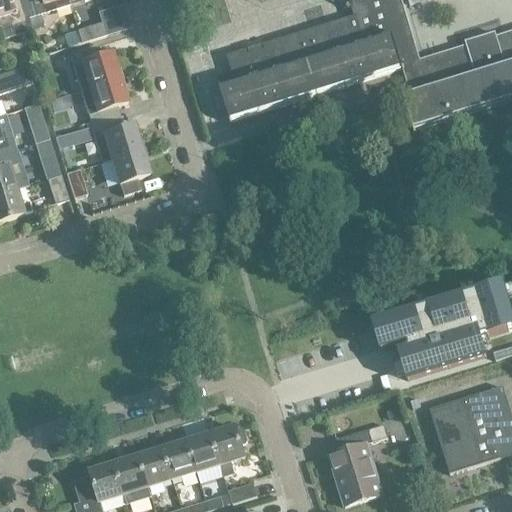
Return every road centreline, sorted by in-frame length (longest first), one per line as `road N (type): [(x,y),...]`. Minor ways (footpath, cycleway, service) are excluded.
road 1 (residential): [(0,264),(165,216),(202,186),(139,0)]
road 2 (residential): [(13,456),(227,383),(250,387)]
road 3 (residential): [(302,511),(269,409),(250,387)]
